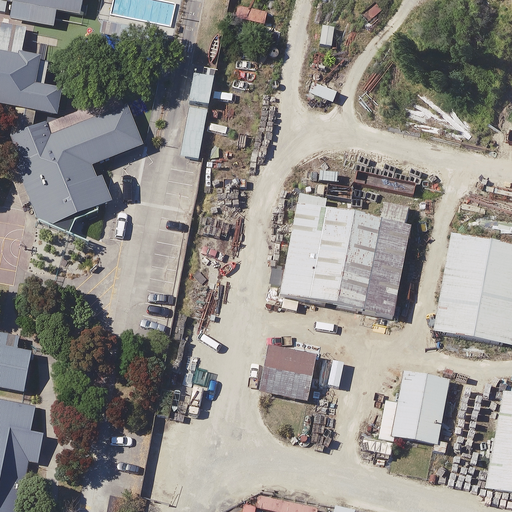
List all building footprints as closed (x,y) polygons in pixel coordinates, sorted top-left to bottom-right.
[(83,0),(0,0),(0,7),(81,20),(83,0)] [(107,34),(164,42),(179,21),(181,0),(103,0),(103,2),(74,32),(91,49),(107,34)] [(40,65),(0,58),(0,110),(66,122),(71,95),(36,89),(40,65)] [(210,107),(212,81),(194,80),(192,106),(210,107)] [(142,150),(126,108),(51,135),(47,125),(8,141),(37,225),(53,230),(113,209),(102,180),(97,182),(92,168),(142,150)] [(207,114),(190,111),(182,158),(199,161),(207,114)] [(383,239),(273,221),(258,314),(368,332),(383,239)] [(499,264),(424,252),(407,356),(482,369),(499,264)] [(291,371),(244,364),(237,406),(284,414),(291,371)] [(427,395),(380,388),(370,452),(416,460),(427,395)] [(511,511),(511,415),(484,411),(467,511),(511,511)]
